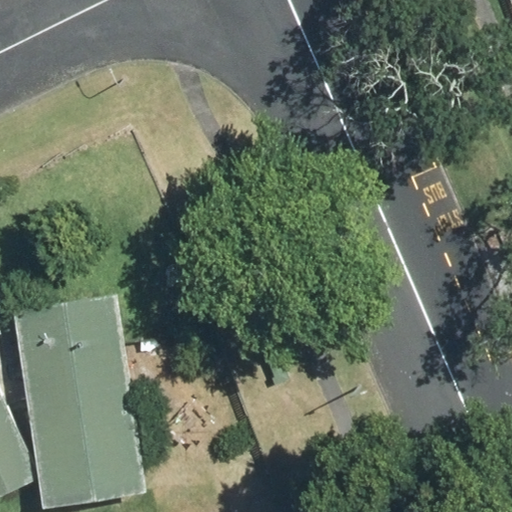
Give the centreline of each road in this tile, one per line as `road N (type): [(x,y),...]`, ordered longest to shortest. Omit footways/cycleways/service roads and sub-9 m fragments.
road 1 (tertiary): [(284,0),(511,496)]
road 2 (residential): [(122,0),(0,57)]
